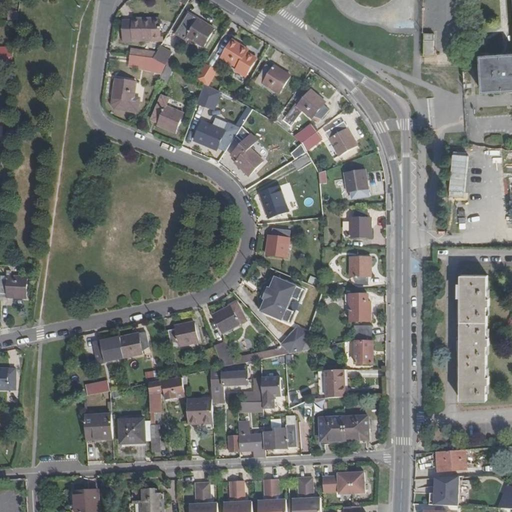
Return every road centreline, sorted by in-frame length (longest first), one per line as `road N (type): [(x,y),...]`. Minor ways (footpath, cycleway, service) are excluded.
road 1 (residential): [(0,342),(203,297),(224,285),(240,260),(241,207),(226,184),(96,123),(87,105),(89,76),(107,0)]
road 2 (residential): [(403,458),(33,474)]
road 3 (tertiary): [(403,225),(399,105),(284,38)]
road 4 (tertiary): [(284,38),(342,80),(382,127),(403,225)]
road 5 (tertiary): [(403,225),(403,458)]
